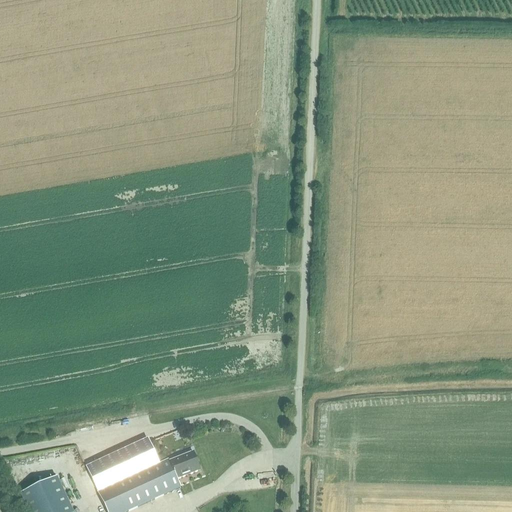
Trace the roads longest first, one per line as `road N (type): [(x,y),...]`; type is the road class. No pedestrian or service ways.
road 1 (unclassified): [(294,511),(316,0)]
road 2 (track): [(0,451),(225,417),(254,429),(276,467)]
